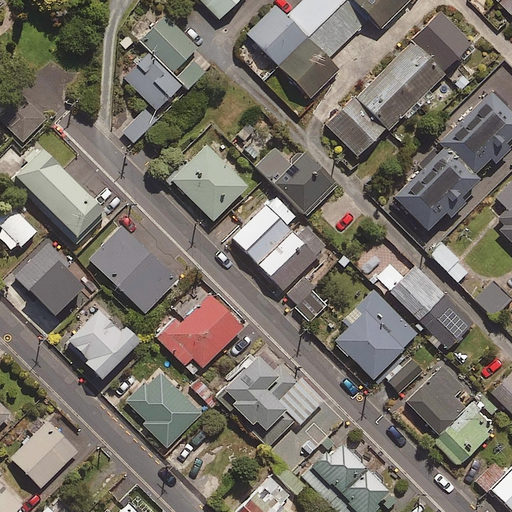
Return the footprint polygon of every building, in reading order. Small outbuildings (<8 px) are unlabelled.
[(196,0),(218,22),(241,0),(196,0)] [(367,17),(349,0),(301,0),(286,15),(275,4),(247,32),(309,95),(338,67),(327,56),(367,17)] [(355,0),(381,25),(405,0),(355,0)] [(511,0),(500,0),(511,12),(511,0)] [(469,42),(437,11),(326,124),(356,153),(384,125),(387,128),(403,112),(407,117),(431,92),(425,86),(469,42)] [(212,62),(164,14),(139,39),(149,48),(122,75),(155,108),(180,82),(186,88),(212,62)] [(511,131),(511,128),(480,95),(407,166),(412,172),(392,192),(425,227),(479,175),(473,170),(489,155),(494,160),(509,145),(504,139),(511,131)] [(45,119),(29,101),(5,122),(21,140),(45,119)] [(155,118),(145,107),(121,131),(132,141),(155,118)] [(247,184),(206,141),(169,175),(210,218),(247,184)] [(22,158),(4,156),(0,159),(0,166),(75,242),(88,230),(106,212),(38,143),(22,158)] [(288,162),(273,147),(255,165),(305,214),(336,182),(301,148),(288,162)] [(511,177),(495,195),(508,209),(494,223),(511,240),(511,177)] [(256,263),(300,220),(274,193),(230,236),(256,263)] [(34,229),(8,204),(0,211),(0,225),(3,229),(0,231),(0,238),(12,251),(34,229)] [(300,220),(256,263),(281,288),(324,245),(300,220)] [(175,278),(118,223),(86,256),(143,311),(175,278)] [(460,258),(442,240),(427,255),(455,282),(467,270),(457,261),(460,258)] [(83,281),(45,243),(14,274),(52,312),(83,281)] [(470,323),(412,265),(403,273),(392,262),(376,278),(446,347),(470,323)] [(510,297),(491,278),(473,297),(492,315),(510,297)] [(321,302),(301,279),(285,293),(305,316),(321,302)] [(416,332),(372,289),(344,318),(349,323),(333,339),(372,377),(416,332)] [(241,325),(208,292),(179,320),(174,315),(155,334),(183,363),(191,355),(200,365),(241,325)] [(112,318),(97,302),(61,337),(99,376),(139,337),(116,314),(112,318)] [(277,373),(256,352),(214,392),(253,432),(267,446),(294,419),(298,423),(321,401),(299,378),(295,381),(282,368),(277,373)] [(421,370),(407,355),(384,377),(398,392),(421,370)] [(472,397),(442,364),(405,398),(435,431),(472,397)] [(200,412),(160,371),(125,405),(165,446),(200,412)] [(511,371),(491,390),(511,413),(511,371)] [(0,420),(10,411),(0,401),(0,420)] [(488,434),(465,410),(434,440),(457,464),(488,434)] [(76,449),(46,419),(9,456),(39,486),(76,449)] [(368,511),(390,490),(337,436),(300,474),(337,511),(368,511)] [(511,465),(490,487),(511,510),(511,465)] [(291,511),(300,504),(269,475),(235,511),(234,511),(291,511)] [(0,511),(11,511),(20,503),(0,482),(0,511)] [(140,511),(127,499),(114,511),(140,511)]
